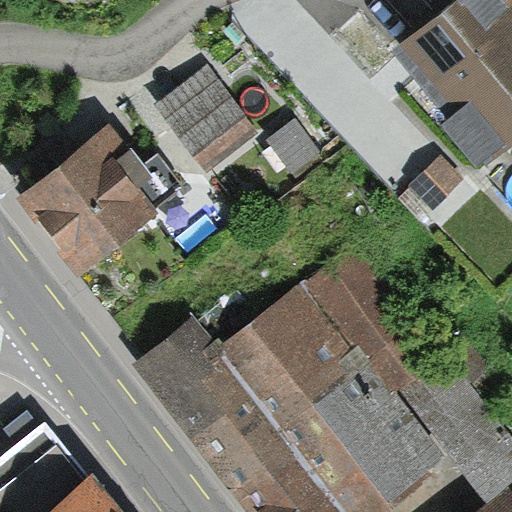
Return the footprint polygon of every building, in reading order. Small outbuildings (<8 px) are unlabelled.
[(511,144),(511,0),(458,0),(400,51),(451,114),(440,122),(481,172),(511,144)] [(363,11),(336,34),(372,77),(396,57),(387,47),(391,44),(363,11)] [(209,63),(157,101),(208,170),(259,133),(209,63)] [(296,120),(267,140),(296,180),(325,160),(296,120)] [(144,167),(110,123),(15,197),(80,280),(162,216),(156,208),(183,187),(159,155),(144,167)] [(441,154),(410,185),(433,209),(465,178),(441,154)] [(196,319),(137,365),(250,511),(381,511),(387,508),(381,499),(446,448),(484,496),(511,474),(511,448),(354,246),(220,350),(196,319)] [(0,511),(114,511),(48,422),(0,457),(0,511)] [(511,511),(511,494),(510,492),(484,511),(511,511)]
